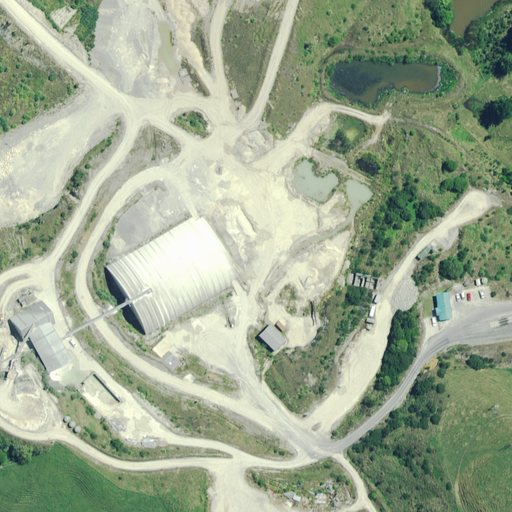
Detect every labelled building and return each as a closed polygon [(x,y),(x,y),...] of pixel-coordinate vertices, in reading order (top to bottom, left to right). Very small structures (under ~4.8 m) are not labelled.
[(430,250),(427,247),(417,256),(420,260),(430,250)] [(377,276),(349,272),(347,286),(375,289),(377,276)] [(450,319),(447,293),(434,295),(436,308),(434,308),(434,316),(437,315),(438,320),(450,319)] [(49,325),(53,323),(40,301),(9,318),(22,341),(28,338),(48,373),(56,369),(58,373),(64,369),(62,366),(70,361),(49,325)] [(284,340),(268,325),(257,336),(273,351),(284,340)] [(299,334),(292,329),(286,336),(293,341),(299,334)] [(121,401),(95,373),(77,390),(104,418),(121,401)]
